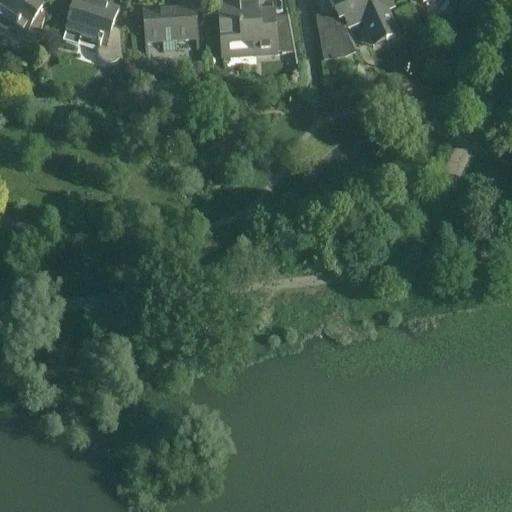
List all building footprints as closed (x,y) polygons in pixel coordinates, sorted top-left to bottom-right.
[(0,0),(0,20),(2,18),(19,29),(17,35),(21,43),(30,45),(33,44),(37,45),(47,12),(43,10),(49,1),(46,0),(0,0)] [(84,0),(76,0),(62,44),(78,50),(81,41),(98,46),(97,50),(98,50),(97,55),(99,60),(102,63),(106,65),(110,66),(115,65),(118,62),(122,62),(120,33),(112,31),(118,11),(84,0)] [(316,19),(324,65),(346,61),(341,32),(347,28),(363,21),(375,47),(399,36),(389,13),(394,11),(388,0),(328,0),(335,15),(331,16),(316,19)] [(297,76),(299,76),(287,10),(286,10),(288,22),(274,23),(273,3),(272,3),(273,13),(260,14),(259,6),(220,8),(223,70),(224,70),(223,52),(254,50),(255,58),(294,55),(297,76)] [(161,13),(143,14),(146,55),(147,55),(146,45),(162,44),(162,54),(176,53),(175,44),(196,42),(197,51),(198,51),(194,10),(193,10),(194,13),(183,14),(183,11),(172,12),(172,14),(161,15),(161,13)] [(447,27),(439,42),(449,48),(457,33),(447,27)] [(37,86),(34,100),(48,102),(50,93),(46,88),(37,86)]
